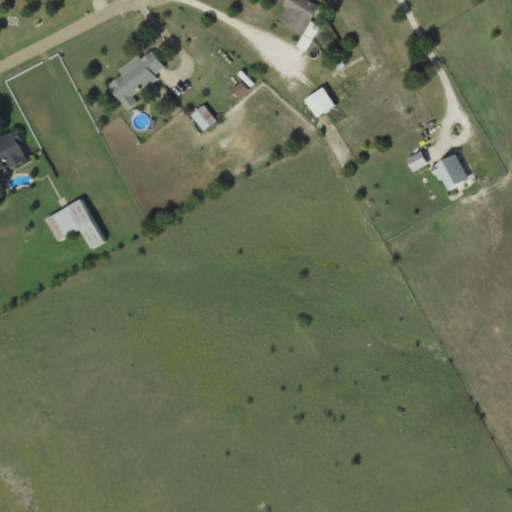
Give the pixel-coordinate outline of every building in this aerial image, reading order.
[(321,7),(309,0),(289,0),(278,19),(313,40),(321,28),(312,22),(321,7)] [(129,110),(138,103),(134,97),(159,79),(157,76),(167,68),(155,52),(110,85),(129,110)] [(307,101),(319,118),(337,105),(325,88),(307,101)] [(193,117),(206,132),(219,121),(205,106),(193,117)] [(0,172),(30,161),(19,132),(0,139),(0,172)] [(409,159),(415,171),(430,164),(423,152),(409,159)] [(436,167),(449,192),(472,181),(459,155),(436,167)] [(84,230),(93,249),(106,243),(85,201),(48,219),(59,242),(84,230)]
